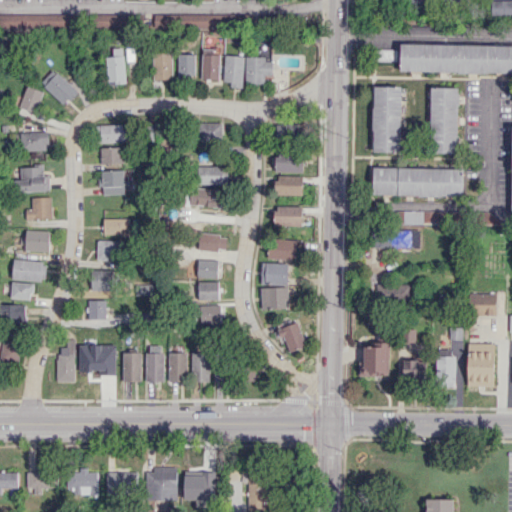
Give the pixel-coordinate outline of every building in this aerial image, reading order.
[(511,0),(490,0),(491,14),(511,14),(511,0)] [(79,14),(0,13),(0,26),(79,27),(79,14)] [(92,27),(127,27),(128,14),(92,13),(92,27)] [(154,15),(155,28),(252,26),(252,13),(154,15)] [(401,43),(511,45),(511,71),(400,70),(401,43)] [(107,57),(108,84),(126,83),(125,59),(134,58),(133,47),(112,48),(113,56),(107,57)] [(219,79),(219,50),(202,50),(201,79),(219,79)] [(172,79),(172,52),(152,53),(153,79),(172,79)] [(177,78),(195,78),(195,54),(178,53),(177,78)] [(224,85),(243,85),(244,55),(224,55),(224,85)] [(272,75),(272,57),(245,57),(245,83),(264,84),(264,75),(272,75)] [(64,105),(77,91),(54,69),(41,82),(64,105)] [(19,106),(35,112),(44,92),(27,85),(19,106)] [(375,85),(402,86),(401,151),(374,151),(375,85)] [(432,87),(459,87),(458,153),(431,152),(432,87)] [(224,141),(223,122),(197,123),(198,142),(224,141)] [(300,122),(277,124),(278,141),(302,139),(300,122)] [(97,142),(123,141),(122,124),(97,124),(97,142)] [(20,132),(20,150),(49,149),(48,131),(20,132)] [(101,163),(124,162),(123,146),(100,147),(101,163)] [(275,171),(303,171),(302,153),(275,153),(275,171)] [(43,164),(18,165),(18,191),(49,190),(49,175),(44,175),(43,164)] [(224,183),(224,166),(196,166),(197,184),(224,183)] [(375,167),(457,169),(457,194),(374,193),(375,167)] [(125,169),(100,170),(101,185),(102,185),(102,194),(124,193),(124,185),(126,185),(125,169)] [(302,195),(302,175),(276,175),(276,194),(302,195)] [(51,196),(32,197),(32,208),(26,208),(26,219),(51,218),(51,196)] [(302,206),(274,206),(274,225),(302,225),(302,206)] [(447,210),(399,210),(399,223),(447,223),(447,210)] [(103,218),(103,233),(129,233),(129,218),(103,218)] [(25,250),(49,251),(50,230),(26,229),(25,250)] [(420,247),(420,230),(371,229),(371,247),(420,247)] [(198,248),(224,252),(227,236),(200,232),(198,248)] [(296,259),(296,239),(268,238),(268,258),(296,259)] [(97,259),(120,259),(120,240),(97,240),(97,259)] [(45,260),(14,259),(13,279),(45,280),(45,260)] [(219,277),(218,259),(200,260),(200,277),(219,277)] [(287,284),(288,263),(261,262),(261,283),(287,284)] [(91,290),(114,289),(114,269),(91,270),(91,290)] [(198,299),(218,299),(218,281),(198,281),(198,299)] [(32,298),(33,282),(12,282),(11,298),(32,298)] [(138,294),(153,294),(153,284),(137,284),(138,294)] [(288,307),(288,286),(261,287),(261,308),(288,307)] [(497,314),(497,293),(471,293),(471,315),(497,314)] [(106,299),(88,300),(88,318),(106,318),(106,299)] [(26,304),(2,303),(2,322),(25,323),(26,304)] [(221,303),(197,303),(197,323),(220,323),(221,303)] [(277,328),(280,337),(284,335),(289,351),(305,346),(298,322),(277,328)] [(462,339),(462,327),(450,326),(449,339),(462,339)] [(1,360),(21,360),(20,333),(1,334),(1,360)] [(57,380),(74,381),(75,339),(66,338),(66,347),(58,347),(57,380)] [(495,343),(468,342),(467,385),(494,386),(495,343)] [(359,376),(390,375),(389,344),(363,344),(364,361),(358,361),(359,376)] [(163,381),(163,345),(146,345),(146,381),(163,381)] [(141,352),(122,352),(123,381),(141,381),(141,352)] [(169,381),(187,381),(187,352),(169,352),(169,381)] [(192,352),(191,381),(209,381),(210,352),(192,352)] [(455,356),(436,355),(436,387),(455,388),(455,356)] [(254,381),(255,358),(239,357),(239,381),(254,381)] [(114,359),(100,359),(100,372),(114,372),(114,359)] [(426,360),(403,359),(402,379),(425,380),(426,360)] [(177,467),(146,468),(146,499),(177,499),(177,467)] [(27,493),(41,493),(41,487),(52,487),(51,468),(26,469),(27,493)] [(97,471),(88,471),(88,469),(69,469),(68,494),(97,494),(97,471)] [(106,470),(106,493),(138,493),(137,469),(106,470)] [(0,471),(0,492),(17,492),(17,471),(0,471)] [(184,498),(213,498),(212,471),(184,471),(184,498)] [(426,511),(427,498),(455,498),(454,511),(426,511)]
